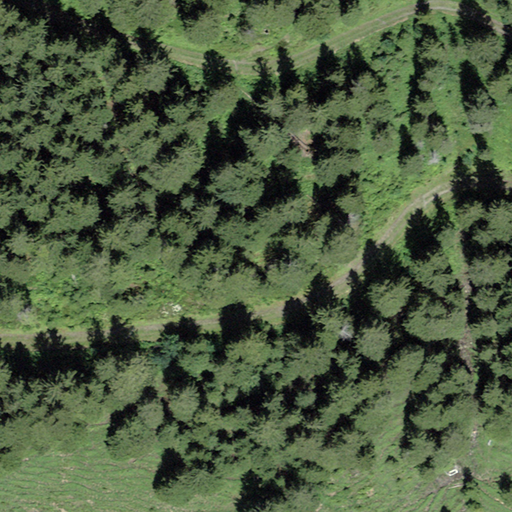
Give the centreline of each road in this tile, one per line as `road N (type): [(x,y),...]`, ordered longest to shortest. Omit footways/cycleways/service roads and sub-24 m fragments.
road 1 (track): [(0,330),(80,336),(240,322),(293,309),(342,285),(440,187),(459,180),(511,187)]
road 2 (track): [(511,33),(439,2),(255,69),(149,48),(19,0)]
